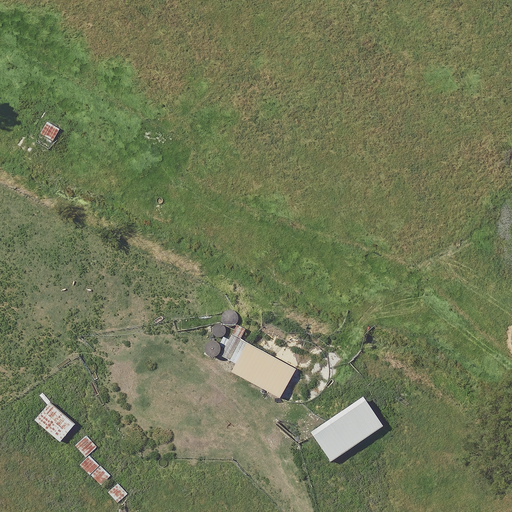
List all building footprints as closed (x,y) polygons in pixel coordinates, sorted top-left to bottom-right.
[(58,124),(42,114),(33,128),(49,138),(58,124)] [(250,344),(227,332),(216,352),(232,360),(227,369),(276,395),(291,366),(250,344)] [(191,404),(177,388),(167,397),(181,413),(191,404)] [(378,423),(358,394),(306,429),(326,458),(378,423)] [(71,422),(46,401),(31,418),(56,439),(71,422)]
